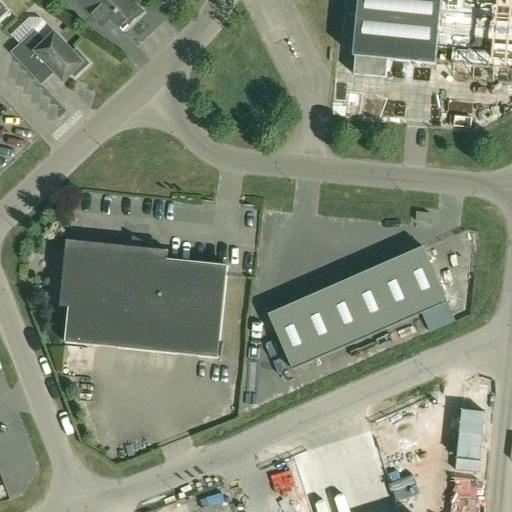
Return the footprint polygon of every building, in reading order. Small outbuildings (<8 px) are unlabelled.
[(143,14),(129,0),(77,0),(77,1),(102,27),(110,19),(123,32),(143,14)] [(442,0),(359,0),(354,57),(356,57),(354,75),(386,79),(388,60),(436,65),(442,0)] [(459,30),(458,19),(479,18),(478,0),(452,0),(454,30),(459,30)] [(0,22),(11,12),(0,1),(0,22)] [(64,83),(72,75),(75,78),(89,64),(76,51),(73,54),(55,34),(45,43),(35,32),(12,54),(33,76),(42,67),(50,67),(64,83)] [(511,88),(495,91),(497,104),(511,101),(511,88)] [(469,92),(470,115),(492,114),(490,91),(469,92)] [(430,215),(417,213),(416,222),(429,224),(430,215)] [(65,343),(218,359),(228,267),(168,261),(169,252),(147,249),(147,247),(135,240),(134,248),(67,241),(61,307),(69,308),(65,343)] [(292,372),(447,305),(423,251),(269,318),(292,372)]
